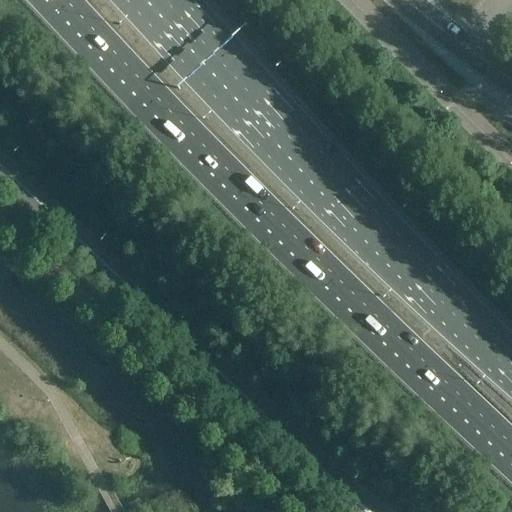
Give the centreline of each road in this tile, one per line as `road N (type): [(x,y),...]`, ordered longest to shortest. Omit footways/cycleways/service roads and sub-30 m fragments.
road 1 (trunk): [(66,0),(236,180),(511,445)]
road 2 (trunk): [(511,352),(182,0)]
road 3 (tertiary): [(339,486),(0,167)]
road 4 (tertiary): [(511,80),(403,0)]
